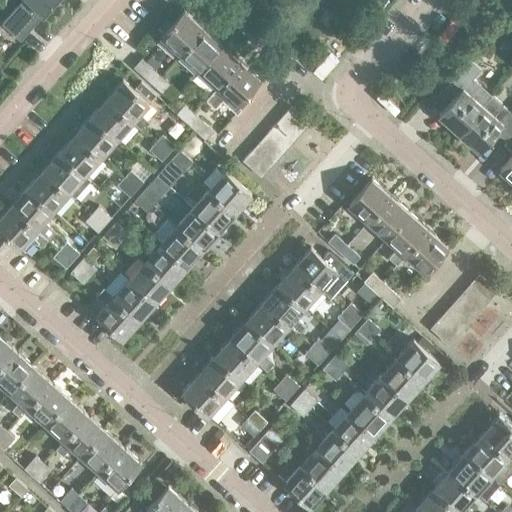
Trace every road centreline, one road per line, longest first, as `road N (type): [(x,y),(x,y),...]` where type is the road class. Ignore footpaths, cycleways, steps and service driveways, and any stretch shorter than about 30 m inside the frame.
road 1 (residential): [(260,511),(0,280)]
road 2 (residential): [(511,245),(374,127)]
road 3 (residential): [(0,125),(113,0)]
road 4 (residential): [(226,145),(287,71),(319,91),(351,90)]
